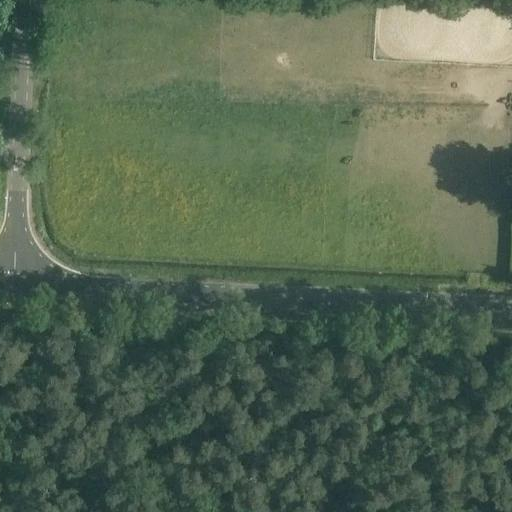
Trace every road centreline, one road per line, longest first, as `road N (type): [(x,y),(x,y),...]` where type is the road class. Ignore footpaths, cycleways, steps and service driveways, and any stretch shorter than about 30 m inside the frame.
road 1 (tertiary): [(511,308),(12,285)]
road 2 (unclassified): [(12,285),(24,0)]
